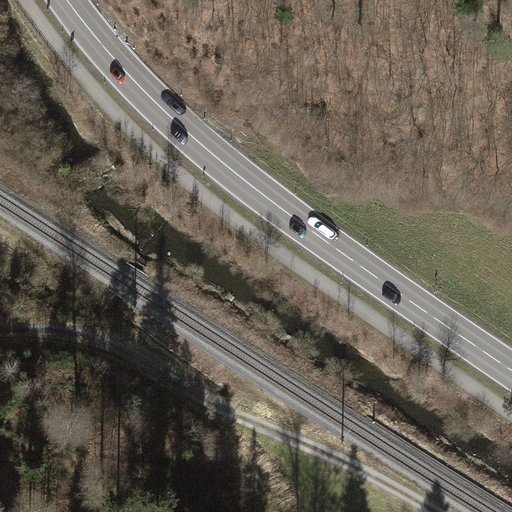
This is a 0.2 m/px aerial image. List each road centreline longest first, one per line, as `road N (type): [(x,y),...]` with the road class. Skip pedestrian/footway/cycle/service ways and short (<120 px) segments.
road 1 (secondary): [(67,0),(111,57),(237,176),(511,370)]
road 2 (track): [(429,511),(211,403),(115,343),(0,336)]
